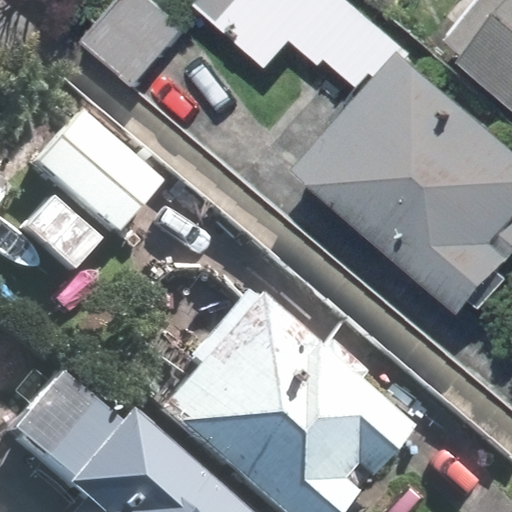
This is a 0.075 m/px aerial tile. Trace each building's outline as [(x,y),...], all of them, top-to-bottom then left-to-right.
[(167,0),(132,0),(96,43),(148,88),(200,28),(167,0)] [(420,49),(363,0),(214,0),(212,3),(286,67),(309,41),(337,66),(343,60),(373,87),(385,74),(393,81),(420,49)] [(511,0),(498,0),(460,42),(511,88),(511,0)] [(511,129),(422,51),(319,168),(486,314),(511,285),(511,129)] [(87,107),(41,160),(123,232),(170,180),(87,107)] [(342,511),(422,421),(259,280),(198,351),(207,359),(168,404),(293,511),(342,511)] [(265,511),(142,401),(128,416),(72,366),(20,423),(95,490),(74,511),(265,511)]
